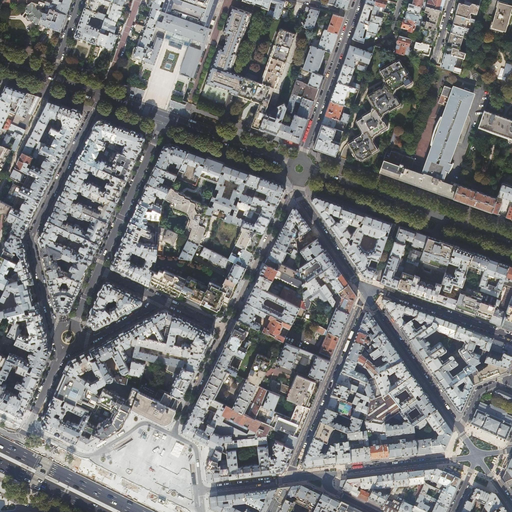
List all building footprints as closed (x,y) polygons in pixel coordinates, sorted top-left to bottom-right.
[(55,10),(66,14),(70,3),(62,0),(52,0),(51,4),(49,8),(55,10)] [(106,14),(108,9),(110,5),(111,2),(112,0),(110,0),(87,0),(85,7),(106,14)] [(165,0),(165,1),(163,5),(162,8),(161,11),(160,14),(159,16),(158,20),(155,29),(153,33),(153,34),(151,39),(150,42),(149,44),(151,45),(153,40),(155,41),(154,43),(155,43),(154,48),(149,46),(148,48),(144,60),(155,64),(164,38),(170,40),(169,45),(181,49),(183,44),(189,47),(180,73),(191,77),(193,78),(211,29),(208,28),(218,0),(165,0)] [(161,4),(150,0),(149,3),(148,6),(153,7),(161,11),(162,8),(160,7),(161,4)] [(271,0),(242,0),(250,2),(251,0),(253,1),(252,3),(256,5),(256,3),(255,3),(255,2),(262,4),(261,7),(264,8),(268,9),(268,8),(269,5),(270,4),(271,2),(271,0)] [(270,4),(269,5),(275,6),(283,8),(286,0),(284,0),(271,0),(271,2),(272,2),(271,3),(270,4)] [(347,8),(350,0),(328,0),(328,3),(347,8)] [(386,5),(388,0),(386,0),(375,0),(374,5),(373,9),(377,10),(385,12),(387,8),(386,8),(386,5)] [(427,0),(426,6),(441,10),(443,4),(443,0),(427,0)] [(32,2),(27,5),(26,15),(26,18),(28,21),(30,21),(31,21),(39,24),(44,11),(42,10),(41,8),(44,6),(45,3),(39,1),(38,5),(32,2)] [(365,2),(359,21),(369,24),(370,21),(371,16),(369,15),(370,13),(372,13),(373,9),(374,5),(365,2)] [(511,6),(511,5),(499,2),(495,14),(491,26),(505,30),(511,6)] [(110,5),(108,9),(121,14),(122,12),(120,11),(121,9),(122,6),(113,3),(112,6),(110,5)] [(420,10),(424,11),(425,8),(412,4),(409,3),(408,6),(407,10),(419,14),(420,10)] [(457,9),(455,14),(472,19),(472,18),(472,17),(470,17),(470,16),(470,14),(470,13),(471,13),(476,14),(479,5),(472,3),(469,6),(464,4),(459,3),(457,9)] [(231,92),(238,94),(244,77),(230,72),(236,54),(241,38),(242,38),(251,13),(233,6),(224,32),(229,33),(227,39),(223,49),(218,47),(206,83),(211,85),(228,91),(231,92)] [(283,8),(275,6),(274,10),(268,8),(268,9),(266,15),(278,19),(281,13),(283,8)] [(421,25),(436,29),(439,19),(441,10),(426,6),(425,8),(424,11),(428,12),(427,17),(429,17),(429,18),(430,18),(429,21),(426,20),(426,22),(422,20),(421,22),(421,25)] [(96,44),(100,33),(101,29),(106,17),(106,14),(85,7),(81,20),(75,36),(85,40),(96,44)] [(161,11),(153,7),(151,12),(149,17),(158,20),(159,16),(158,16),(158,14),(160,14),(161,11)] [(320,10),(310,7),(307,16),(316,20),(320,10)] [(44,11),(39,24),(46,26),(49,27),(55,10),(49,8),(48,12),(44,11)] [(108,9),(106,14),(106,17),(113,20),(117,21),(118,18),(118,16),(120,16),(121,14),(108,9)] [(379,24),(381,25),(382,20),(383,17),(386,18),(387,13),(377,10),(373,9),(372,13),(371,16),(370,21),(379,24)] [(56,30),(60,31),(63,23),(66,14),(55,10),(49,27),(56,30)] [(416,21),(421,22),(422,20),(423,15),(419,14),(407,10),(406,15),(405,18),(416,21)] [(344,17),(333,14),(329,27),(325,26),(320,24),(320,25),(319,27),(338,33),(344,17)] [(469,21),(474,22),(475,20),(472,19),(455,14),(454,19),(453,24),(465,27),(467,22),(467,23),(468,22),(469,21)] [(144,26),(146,26),(155,29),(158,20),(149,17),(147,16),(146,20),(148,21),(148,22),(146,21),(144,26)] [(316,20),(307,16),(306,20),(303,27),(314,30),(316,26),(314,26),(315,24),(316,20)] [(113,20),(106,17),(101,29),(106,31),(110,32),(118,35),(119,30),(110,27),(112,23),(113,20)] [(413,32),(416,21),(405,18),(404,18),(403,23),(402,27),(408,29),(408,30),(413,32)] [(359,21),(352,38),(364,42),(365,39),(366,35),(364,34),(365,31),(367,32),(369,24),(359,21)] [(366,35),(365,39),(366,39),(367,39),(368,39),(369,38),(370,38),(370,37),(370,36),(371,36),(372,37),(373,37),(374,37),(374,35),(376,34),(377,29),(379,24),(370,21),(369,24),(367,32),(366,35)] [(450,32),(463,36),(464,31),(466,31),(467,31),(468,28),(465,27),(453,24),(451,27),(450,32)] [(429,44),(431,45),(434,35),(436,29),(421,25),(419,30),(423,31),(423,32),(423,33),(425,34),(422,42),(429,44)] [(144,31),(142,36),(151,39),(153,34),(151,34),(152,32),(153,33),(155,29),(146,26),(144,31)] [(316,26),(314,30),(309,44),(311,45),(316,47),(320,33),(323,34),(318,48),(325,50),(331,52),(338,33),(319,27),(316,26)] [(260,102),(252,126),(259,128),(265,112),(268,105),(274,87),(276,88),(295,34),(281,28),(262,83),(244,77),(238,94),(249,98),(260,102)] [(100,33),(96,44),(100,45),(105,47),(110,32),(106,31),(104,35),(100,33)] [(110,32),(105,47),(108,48),(113,49),(115,42),(118,35),(110,32)] [(448,41),(460,45),(463,36),(450,32),(449,37),(448,41)] [(137,45),(148,48),(149,46),(149,44),(148,44),(148,42),(150,42),(151,39),(142,36),(141,35),(139,39),(137,45)] [(398,39),(397,44),(408,47),(411,39),(399,36),(398,39)] [(416,40),(413,52),(418,54),(419,52),(428,55),(429,51),(430,48),(428,47),(429,44),(422,42),(416,40)] [(457,56),(464,58),(465,52),(458,50),(460,45),(448,41),(446,47),(444,52),(457,56)] [(395,52),(404,55),(404,54),(408,55),(410,47),(408,47),(397,44),(396,48),(395,52)] [(133,56),(144,60),(148,48),(137,45),(135,51),(133,56)] [(316,47),(311,45),(310,46),(311,47),(303,68),(313,72),(317,73),(321,62),(325,50),(318,48),(316,47)] [(343,64),(353,68),(355,64),(356,64),(356,63),(355,63),(356,60),(356,59),(357,58),(358,60),(369,64),(372,53),(368,52),(350,45),(343,64)] [(459,73),(461,68),(456,67),(457,63),(456,63),(457,56),(444,52),(443,59),(440,67),(459,73)] [(402,67),(398,60),(396,62),(395,61),(380,71),(384,78),(383,78),(385,82),(383,87),(381,88),(380,87),(374,91),(374,92),(368,96),(374,105),(371,111),(363,116),(363,117),(357,121),(362,129),(362,132),(360,135),(354,139),(348,143),(357,158),(363,160),(372,154),(371,153),(377,149),(372,141),(372,138),(374,135),(380,132),(380,131),(385,127),(382,121),(381,122),(379,118),(382,113),(387,110),(388,111),(398,104),(394,97),(393,97),(391,94),(395,88),(403,83),(404,86),(411,82),(406,73),(407,73),(403,66),(402,67)] [(355,88),(359,89),(361,85),(350,81),(354,68),(353,68),(343,64),(337,81),(355,88)] [(307,84),(319,88),(323,75),(317,73),(313,72),(309,82),(307,82),(307,84)] [(303,97),(314,101),(319,88),(307,84),(305,83),(297,80),(292,93),(298,95),(299,96),(301,90),(300,90),(301,86),(304,87),(304,88),(306,89),(303,97)] [(330,100),(344,105),(345,101),(344,99),(348,91),(349,90),(354,92),(355,90),(355,88),(337,81),(330,100)] [(10,114),(10,115),(15,117),(16,115),(27,92),(6,85),(0,99),(0,130),(1,130),(7,133),(8,132),(9,129),(12,123),(13,121),(9,119),(8,120),(4,128),(5,128),(4,129),(2,128),(9,111),(10,112),(10,114)] [(379,172),(394,177),(442,194),(453,198),(458,184),(454,183),(453,185),(442,181),(443,176),(448,162),(468,104),(463,102),(466,94),(443,86),(438,103),(447,106),(442,118),(440,118),(432,143),(434,144),(426,166),(414,161),(415,160),(402,155),(387,150),(379,172)] [(32,94),(27,92),(16,115),(15,117),(13,121),(12,123),(26,130),(29,122),(36,108),(42,97),(32,94)] [(286,111),(292,113),(298,95),(292,93),(290,99),(286,111)] [(296,115),(308,119),(314,101),(303,97),(296,115)] [(265,112),(259,128),(268,131),(277,135),(282,122),(282,121),(279,120),(280,118),(283,117),(286,111),(290,99),(277,106),(278,108),(275,116),(266,112),(265,112)] [(56,103),(48,100),(39,119),(48,124),(51,117),(56,118),(57,116),(63,105),(56,103)] [(330,100),(325,115),(341,120),(348,123),(350,115),(344,112),(342,116),(341,115),(341,114),(340,113),(343,106),(346,107),(352,109),(353,108),(344,105),(330,100)] [(59,131),(72,137),(82,116),(81,111),(72,108),(63,105),(57,116),(61,118),(62,118),(63,123),(63,124),(61,129),(60,129),(59,131)] [(511,120),(484,110),(478,127),(511,139),(511,120)] [(293,114),(293,115),(294,115),(291,125),(282,122),(277,135),(291,140),(299,142),(308,119),(296,115),(293,114)] [(325,115),(322,124),(334,128),(336,123),(339,124),(341,120),(325,115)] [(30,137),(39,141),(48,124),(39,119),(35,127),(30,137)] [(97,121),(89,137),(105,145),(106,142),(106,141),(105,140),(105,139),(105,137),(104,136),(104,135),(106,135),(106,136),(108,137),(108,138),(110,139),(110,140),(114,142),(115,141),(120,125),(102,119),(97,121)] [(299,142),(291,140),(290,143),(299,146),(305,130),(308,119),(299,142)] [(24,134),(26,130),(12,123),(9,129),(15,131),(15,133),(10,131),(9,133),(8,132),(7,133),(12,136),(17,138),(21,140),(24,134)] [(330,154),(336,156),(342,139),(338,138),(336,141),(333,140),(337,129),(334,128),(322,124),(313,148),(330,154)] [(132,130),(120,125),(115,141),(123,143),(126,141),(128,142),(128,143),(128,144),(125,145),(124,145),(121,153),(136,159),(145,139),(143,134),(132,130)] [(42,147),(62,157),(72,137),(59,131),(55,128),(52,127),(50,131),(50,132),(56,135),(56,137),(55,139),(54,141),(52,145),(50,145),(44,143),(42,147)] [(19,144),(21,140),(17,138),(13,146),(8,144),(12,136),(7,133),(1,145),(12,149),(15,151),(19,144)] [(44,143),(39,141),(30,137),(27,143),(23,152),(37,158),(42,147),(44,143)] [(89,137),(79,157),(100,168),(103,169),(106,161),(103,159),(102,159),(102,160),(101,160),(99,159),(97,160),(96,159),(96,157),(97,156),(98,154),(99,153),(99,151),(99,150),(100,148),(102,148),(104,149),(105,148),(106,146),(105,145),(89,137)] [(180,167),(189,150),(170,143),(164,146),(155,165),(167,170),(170,162),(174,164),(175,163),(176,161),(178,162),(177,166),(180,167)] [(0,173),(4,165),(12,149),(1,145),(0,147),(0,173)] [(37,158),(33,165),(32,168),(31,169),(52,179),(62,157),(42,147),(37,158)] [(193,174),(199,176),(207,157),(198,153),(189,150),(180,167),(180,169),(186,171),(189,164),(196,166),(193,174)] [(106,161),(103,169),(127,180),(136,159),(121,153),(118,151),(114,160),(115,160),(113,165),(108,163),(108,162),(106,161)] [(15,167),(29,173),(31,169),(32,168),(29,167),(27,167),(27,166),(28,165),(29,163),(30,163),(31,160),(32,160),(34,160),(32,164),(33,165),(37,158),(23,152),(20,158),(15,167)] [(100,168),(79,157),(69,178),(90,189),(93,182),(90,181),(88,182),(86,181),(85,178),(86,177),(87,176),(89,173),(89,172),(89,171),(89,170),(91,169),(93,170),(94,173),(97,174),(100,168)] [(218,183),(224,163),(207,157),(199,176),(218,183)] [(448,162),(443,176),(446,176),(448,174),(450,171),(451,167),(452,164),(448,162)] [(237,204),(234,202),(237,195),(240,196),(250,172),(224,163),(218,183),(216,188),(219,189),(216,197),(213,195),(211,200),(214,201),(212,207),(209,205),(208,206),(205,213),(212,215),(214,208),(219,210),(219,211),(222,213),(222,211),(226,213),(224,220),(230,222),(233,214),(230,213),(232,207),(235,208),(237,204)] [(168,192),(171,187),(161,183),(162,181),(163,181),(165,178),(163,177),(164,175),(165,175),(174,179),(176,177),(177,174),(167,170),(155,165),(148,183),(168,192)] [(20,181),(24,184),(29,173),(15,167),(14,170),(10,177),(15,179),(20,181)] [(103,169),(100,168),(97,174),(105,178),(107,177),(110,178),(110,180),(109,181),(108,182),(106,186),(107,186),(106,187),(106,188),(107,188),(104,189),(102,188),(101,186),(93,182),(90,189),(93,190),(118,201),(127,180),(103,169)] [(31,169),(29,173),(24,184),(23,187),(21,190),(41,200),(52,179),(31,169)] [(251,203),(254,198),(245,194),(247,188),(246,187),(247,186),(248,186),(249,184),(250,184),(249,187),(253,189),(254,186),(257,187),(261,176),(257,175),(250,172),(240,196),(237,204),(235,208),(233,214),(230,222),(238,225),(241,226),(242,226),(245,220),(236,217),(239,208),(245,210),(243,214),(246,215),(249,210),(250,206),(248,204),(249,202),(251,203)] [(260,194),(258,198),(269,201),(271,202),(277,205),(285,190),(282,184),(261,176),(257,187),(257,189),(268,193),(267,195),(263,193),(260,194)] [(90,189),(69,178),(58,199),(83,211),(83,210),(86,204),(79,201),(77,202),(75,201),(74,198),(75,198),(76,198),(76,197),(77,197),(78,193),(78,192),(78,191),(80,190),(83,191),(83,193),(90,196),(93,190),(90,189)] [(11,201),(15,203),(21,190),(23,187),(18,185),(20,181),(15,179),(13,183),(14,183),(12,186),(8,195),(6,198),(5,198),(3,201),(10,204),(11,201)] [(168,192),(148,183),(139,202),(161,212),(162,205),(154,202),(153,202),(152,203),(151,202),(151,201),(152,201),(153,200),(153,199),(155,200),(157,196),(155,195),(156,194),(156,193),(156,192),(156,191),(157,192),(158,194),(165,198),(168,192)] [(511,186),(502,183),(498,196),(506,198),(511,200),(511,186)] [(471,189),(458,184),(453,198),(492,212),(496,200),(497,198),(484,193),(471,188),(471,189)] [(212,215),(205,213),(208,206),(207,206),(208,205),(207,204),(194,199),(192,200),(191,198),(186,196),(184,192),(181,191),(180,191),(180,192),(175,190),(174,188),(171,187),(168,192),(165,198),(165,199),(166,200),(171,202),(170,204),(171,206),(173,207),(175,212),(184,216),(187,217),(188,219),(186,226),(190,232),(190,233),(188,239),(194,241),(199,244),(201,245),(203,240),(204,238),(206,236),(210,226),(209,225),(212,216),(212,215)] [(21,190),(15,203),(13,206),(10,211),(31,221),(41,200),(21,190)] [(86,204),(83,210),(109,221),(118,201),(93,190),(90,196),(86,204)] [(329,226),(337,221),(339,216),(339,215),(343,206),(315,195),(311,200),(329,226)] [(258,198),(254,196),(254,198),(251,203),(250,206),(249,210),(254,212),(257,203),(262,205),(262,206),(262,207),(262,208),(263,208),(260,214),(271,218),(277,205),(271,202),(270,205),(268,204),(269,201),(258,198)] [(73,232),(74,231),(77,223),(80,217),(83,211),(58,199),(48,220),(72,231),(73,232)] [(0,213),(5,212),(9,214),(10,211),(13,206),(10,204),(3,201),(0,200),(0,213)] [(502,202),(496,200),(492,212),(498,214),(502,202)] [(161,212),(139,202),(133,215),(131,221),(147,228),(149,220),(148,220),(149,219),(149,218),(152,218),(152,219),(160,219),(161,212)] [(365,213),(343,206),(339,215),(343,216),(342,217),(341,217),(340,217),(340,218),(339,218),(339,219),(339,220),(339,221),(337,221),(329,226),(344,247),(353,233),(350,232),(346,226),(347,226),(347,225),(348,225),(348,224),(349,223),(349,222),(358,226),(364,217),(365,213)] [(292,207),(283,226),(295,231),(296,239),(311,228),(296,208),(292,207)] [(99,243),(109,221),(83,210),(83,211),(80,217),(83,218),(85,217),(89,219),(91,219),(92,219),(92,221),(90,225),(89,226),(88,228),(89,229),(87,231),(86,231),(84,230),(83,228),(81,227),(80,225),(77,223),(74,231),(99,243)] [(263,233),(271,218),(260,214),(256,221),(255,222),(254,222),(253,223),(249,222),(254,212),(249,210),(246,215),(245,220),(242,226),(263,233)] [(14,226),(12,229),(13,229),(12,232),(23,237),(31,221),(10,211),(9,214),(7,218),(10,219),(9,221),(11,222),(12,222),(12,220),(14,221),(16,221),(16,220),(17,222),(15,225),(14,226)] [(387,235),(385,234),(387,230),(389,231),(391,223),(365,213),(364,217),(358,226),(353,233),(344,247),(364,276),(372,279),(375,269),(376,267),(369,265),(371,258),(378,261),(381,252),(382,251),(384,243),(386,240),(386,238),(387,235)] [(72,231),(48,220),(39,239),(40,246),(47,244),(61,250),(63,251),(65,245),(62,244),(62,243),(60,242),(59,243),(58,242),(57,242),(56,242),(55,239),(58,232),(60,232),(64,233),(64,234),(66,235),(66,234),(69,236),(72,231)] [(147,228),(131,221),(129,225),(123,239),(144,249),(157,255),(158,233),(156,232),(155,244),(150,244),(150,243),(144,242),(144,243),(140,241),(139,239),(141,233),(150,237),(152,235),(152,233),(151,233),(151,229),(147,228)] [(254,252),(263,233),(242,226),(241,229),(241,231),(240,232),(235,242),(235,243),(236,244),(254,252)] [(296,243),(296,239),(295,231),(283,226),(274,245),(287,252),(292,254),(297,257),(298,257),(298,253),(297,247),(296,244),(293,244),(294,248),(293,250),(287,247),(289,242),(292,244),(296,243)] [(416,232),(399,226),(397,234),(394,241),(404,244),(406,239),(408,239),(407,241),(408,241),(409,241),(409,240),(413,241),(416,232)] [(173,244),(179,234),(177,233),(167,228),(162,239),(173,244)] [(318,239),(311,228),(296,239),(296,243),(296,244),(300,241),(302,243),(297,247),(298,253),(300,251),(308,245),(312,243),(318,239)] [(90,263),(99,243),(74,231),(73,232),(72,231),(69,236),(72,238),(74,239),(75,239),(80,241),(81,240),(83,241),(84,243),(80,251),(78,252),(76,251),(76,250),(71,247),(69,246),(68,246),(65,245),(63,251),(90,263)] [(23,237),(12,232),(8,239),(4,248),(16,254),(21,257),(27,255),(23,237)] [(428,236),(416,232),(413,241),(412,245),(417,247),(418,246),(424,248),(428,236)] [(439,241),(436,240),(436,239),(433,238),(428,236),(424,248),(420,260),(424,261),(423,262),(442,269),(442,268),(446,269),(449,262),(454,245),(446,242),(439,240),(439,241)] [(144,249),(123,239),(118,251),(112,264),(113,268),(131,276),(137,264),(137,263),(134,261),(134,262),(133,263),(132,262),(130,260),(129,259),(129,258),(130,257),(133,251),(141,255),(144,249)] [(199,244),(194,241),(188,239),(179,257),(190,259),(191,259),(199,244)] [(325,249),(318,239),(312,243),(313,245),(310,248),(308,245),(300,251),(308,261),(325,249)] [(404,244),(394,241),(392,247),(390,254),(401,258),(403,250),(404,251),(405,249),(405,248),(404,248),(405,244),(404,244)] [(62,254),(61,250),(47,244),(40,246),(49,279),(66,274),(65,271),(63,270),(62,270),(61,266),(59,266),(57,257),(58,257),(59,257),(62,256),(62,254)] [(246,268),(254,252),(236,244),(228,259),(246,268)] [(287,252),(274,245),(265,263),(302,281),(302,280),(301,272),(300,270),(296,270),(281,263),(287,252)] [(473,252),(454,245),(449,262),(458,265),(457,268),(456,269),(456,268),(455,272),(455,273),(455,275),(445,272),(444,276),(442,282),(445,283),(443,288),(446,289),(450,290),(450,291),(453,283),(462,286),(465,276),(463,275),(468,259),(471,260),(473,252)] [(228,259),(207,248),(204,246),(200,255),(231,270),(227,277),(238,283),(239,283),(246,268),(228,259)] [(16,254),(4,248),(3,250),(1,254),(13,260),(15,261),(16,258),(14,257),(16,254)] [(157,255),(144,249),(141,255),(144,256),(147,259),(143,266),(140,266),(137,264),(131,276),(150,285),(151,282),(154,271),(151,270),(150,267),(153,260),(156,261),(157,255)] [(335,263),(325,249),(308,261),(300,267),(300,270),(301,272),(317,261),(319,262),(321,264),(320,267),(302,280),(302,281),(302,285),(315,277),(317,275),(335,263)] [(410,249),(407,260),(406,262),(418,266),(418,264),(416,263),(417,262),(421,252),(410,249)] [(82,282),(90,263),(63,251),(61,250),(62,254),(62,256),(62,258),(62,259),(62,260),(69,263),(70,261),(73,262),(73,264),(72,267),(71,268),(70,268),(69,271),(70,272),(68,274),(67,275),(82,282)] [(489,258),(473,252),(471,260),(469,264),(477,267),(478,267),(477,268),(479,268),(479,270),(480,270),(481,268),(485,269),(489,258)] [(13,260),(1,254),(0,255),(0,279),(8,284),(8,283),(15,269),(18,263),(15,261),(13,260)] [(388,259),(385,267),(395,270),(396,270),(398,266),(399,266),(399,264),(401,258),(390,254),(388,259)] [(33,277),(27,255),(21,257),(18,263),(15,269),(17,270),(18,269),(19,268),(20,268),(18,273),(20,280),(23,279),(33,277)] [(484,292),(498,297),(502,283),(509,265),(489,258),(485,269),(483,275),(479,286),(481,287),(480,290),(484,292)] [(302,281),(265,263),(260,274),(272,280),(274,281),(276,278),(277,278),(278,278),(279,279),(280,278),(303,290),(303,288),(302,285),(302,281)] [(342,273),(335,263),(317,275),(318,276),(319,275),(321,278),(325,276),(326,277),(322,280),(325,284),(329,282),(342,273)] [(511,266),(509,265),(502,283),(507,285),(509,279),(511,280),(511,266)] [(383,274),(380,282),(397,288),(400,278),(397,277),(397,276),(395,275),(395,276),(393,276),(395,270),(385,267),(383,274)] [(238,283),(227,277),(222,287),(211,282),(208,287),(188,277),(186,280),(164,269),(163,271),(159,270),(158,273),(154,271),(151,282),(164,288),(179,295),(181,292),(208,305),(217,310),(225,295),(231,298),(238,283)] [(400,278),(397,288),(400,289),(412,283),(412,282),(413,281),(413,280),(414,276),(403,271),(402,273),(400,278)] [(349,283),(342,273),(329,282),(330,283),(331,282),(333,285),(332,286),(333,288),(335,287),(337,290),(336,291),(337,292),(349,283)] [(66,274),(49,279),(56,310),(69,311),(82,282),(67,275),(66,275),(66,274)] [(272,280),(260,274),(255,284),(277,295),(279,291),(271,287),(270,290),(268,289),(272,280)] [(412,283),(400,289),(435,302),(440,287),(441,284),(436,282),(434,285),(428,283),(428,284),(427,284),(425,284),(425,283),(425,282),(419,280),(420,277),(415,275),(414,276),(413,280),(416,281),(415,284),(412,283)] [(8,283),(8,284),(5,290),(3,293),(2,297),(0,299),(5,302),(8,296),(9,295),(11,291),(11,290),(12,290),(15,291),(17,303),(16,306),(0,309),(0,314),(3,316),(9,315),(26,311),(26,308),(30,307),(31,309),(40,307),(39,301),(34,303),(31,292),(29,284),(34,283),(33,277),(23,279),(24,282),(19,283),(18,280),(8,283)] [(315,277),(302,285),(303,288),(306,286),(308,286),(308,287),(308,289),(303,292),(304,295),(304,298),(320,288),(322,287),(315,277)] [(104,283),(99,294),(106,296),(107,299),(108,300),(109,300),(114,298),(117,300),(121,296),(123,297),(126,291),(107,281),(106,281),(105,282),(104,282),(104,283)] [(341,300),(337,308),(350,313),(357,295),(349,283),(337,292),(339,295),(340,295),(342,297),(341,300)] [(283,319),(292,323),(300,307),(277,295),(255,284),(246,301),(267,312),(271,313),(278,317),(283,319)] [(325,284),(322,287),(320,288),(328,298),(332,295),(333,295),(325,284)] [(469,289),(462,286),(459,294),(457,300),(454,309),(475,316),(476,314),(481,301),(484,292),(480,290),(478,289),(477,289),(477,291),(469,289)] [(490,319),(489,321),(501,325),(511,296),(511,294),(511,286),(508,286),(500,309),(497,308),(500,299),(499,299),(499,298),(497,297),(495,304),(491,316),(490,319)] [(440,287),(435,302),(444,305),(448,296),(443,295),(446,289),(443,288),(440,287)] [(328,298),(320,288),(304,298),(306,308),(308,308),(311,301),(318,296),(323,303),(328,299),(328,298)] [(114,306),(119,316),(141,305),(141,298),(126,291),(123,297),(121,296),(117,300),(119,304),(114,306)] [(96,328),(119,316),(114,306),(109,309),(107,307),(108,303),(109,300),(108,300),(107,299),(106,296),(99,294),(87,320),(96,328)] [(332,295),(328,298),(328,299),(333,306),(334,306),(336,301),(334,299),(332,295)] [(511,295),(511,296),(501,325),(511,329),(511,295)] [(448,296),(444,305),(454,309),(457,300),(448,296)] [(412,317),(416,318),(417,318),(419,312),(384,299),(382,302),(401,329),(409,323),(407,321),(409,319),(406,318),(405,318),(404,317),(403,318),(403,317),(404,314),(412,317)] [(267,312),(246,301),(238,318),(259,329),(261,325),(260,323),(253,319),(254,318),(256,319),(257,316),(259,317),(261,315),(264,316),(265,316),(267,312)] [(481,301),(476,314),(483,316),(487,317),(490,319),(491,316),(495,304),(494,304),(493,305),(481,301)] [(33,343),(48,339),(40,307),(31,309),(30,310),(31,313),(28,314),(27,313),(26,311),(9,315),(9,316),(11,317),(9,319),(14,322),(16,322),(18,319),(20,319),(27,318),(31,333),(29,334),(26,335),(20,332),(18,336),(33,343)] [(337,308),(335,307),(334,309),(335,309),(330,322),(328,321),(328,324),(329,324),(327,329),(329,330),(340,336),(350,313),(337,308)] [(166,323),(168,311),(165,310),(163,310),(152,316),(159,329),(160,331),(164,329),(163,327),(164,326),(164,325),(164,324),(165,324),(166,324),(166,323)] [(164,329),(160,331),(163,337),(168,338),(174,314),(168,311),(166,323),(166,324),(164,329)] [(417,318),(416,318),(415,319),(417,321),(420,324),(422,324),(424,322),(427,323),(416,331),(413,326),(413,325),(413,324),(413,323),(412,323),(412,322),(411,321),(409,323),(401,329),(409,342),(432,326),(435,317),(419,312),(417,318)] [(289,329),(292,323),(283,319),(282,322),(277,319),(278,317),(271,313),(269,317),(269,318),(271,319),(267,328),(265,327),(263,331),(265,332),(282,340),(283,341),(286,336),(280,332),(283,326),(289,329)] [(366,314),(362,324),(366,325),(368,329),(370,328),(371,328),(372,329),(372,330),(378,325),(369,313),(366,314)] [(211,332),(174,314),(168,338),(167,343),(174,345),(175,341),(175,340),(176,339),(175,338),(177,333),(177,332),(179,332),(180,333),(185,335),(187,336),(187,335),(190,336),(190,337),(192,338),(192,337),(194,338),(195,338),(194,340),(193,341),(191,344),(190,344),(187,343),(185,342),(182,343),(183,344),(182,347),(205,352),(213,336),(211,332)] [(163,337),(160,331),(159,329),(152,316),(131,327),(135,334),(140,332),(141,333),(140,337),(145,338),(146,335),(153,331),(155,331),(159,339),(159,341),(167,343),(163,337)] [(458,326),(435,317),(432,326),(409,342),(423,361),(444,347),(441,343),(439,343),(431,348),(429,346),(429,345),(429,344),(429,343),(428,342),(427,342),(426,342),(424,339),(437,330),(437,331),(448,335),(448,336),(454,338),(458,326)] [(259,329),(238,318),(231,332),(251,341),(259,345),(265,332),(263,331),(259,329)] [(17,339),(18,336),(20,332),(22,329),(17,327),(17,326),(17,325),(17,323),(16,322),(14,322),(7,335),(17,339)] [(326,329),(316,324),(314,330),(319,333),(318,334),(322,335),(322,334),(326,336),(320,352),(332,357),(332,356),(340,336),(329,330),(327,329),(326,329)] [(366,325),(362,324),(358,332),(370,337),(370,334),(368,334),(367,332),(369,331),(368,329),(366,325)] [(384,333),(378,325),(372,330),(374,334),(373,335),(370,334),(370,337),(370,340),(373,341),(384,333)] [(473,331),(458,326),(454,338),(463,342),(464,341),(464,343),(465,343),(463,346),(462,348),(459,350),(458,352),(461,355),(466,351),(473,331)] [(135,334),(131,327),(112,337),(127,363),(128,362),(132,363),(133,358),(128,357),(128,356),(124,349),(125,347),(131,343),(132,344),(136,345),(137,339),(136,338),(135,337),(135,334)] [(483,350),(488,352),(489,349),(493,338),(473,331),(466,351),(461,355),(468,366),(463,369),(463,370),(453,377),(449,371),(457,366),(458,364),(454,360),(432,375),(444,392),(468,376),(477,370),(475,367),(480,363),(478,361),(480,356),(481,356),(483,350)] [(251,341),(231,332),(225,345),(245,354),(246,351),(251,341)] [(370,337),(358,332),(354,343),(364,347),(365,343),(367,344),(367,345),(369,346),(369,343),(370,340),(370,337)] [(384,333),(373,341),(374,343),(372,345),(371,342),(369,343),(369,346),(367,350),(370,355),(389,341),(384,333)] [(48,339),(33,343),(18,336),(17,339),(8,356),(8,358),(20,363),(42,373),(51,352),(48,339)] [(205,352),(182,347),(180,346),(174,345),(167,343),(159,341),(154,340),(151,339),(145,338),(140,337),(138,336),(137,338),(137,339),(136,345),(133,357),(136,357),(166,364),(179,367),(182,368),(183,368),(186,369),(195,372),(205,352)] [(90,349),(107,380),(127,385),(128,378),(120,376),(114,377),(113,375),(114,375),(105,359),(113,354),(122,371),(123,372),(126,373),(130,371),(130,370),(127,363),(112,337),(90,349)] [(499,341),(493,338),(489,349),(497,352),(501,353),(505,343),(499,341)] [(367,369),(373,377),(374,376),(403,362),(389,341),(370,355),(363,367),(367,369)] [(289,344),(286,342),(278,362),(306,373),(312,360),(314,361),(308,374),(322,380),(330,360),(289,344)] [(370,355),(367,350),(366,349),(366,348),(364,347),(354,343),(349,354),(347,360),(363,368),(363,367),(370,355)] [(245,354),(225,345),(220,354),(215,364),(228,370),(236,374),(239,369),(230,364),(233,358),(234,359),(235,356),(234,355),(236,354),(237,356),(243,359),(245,354)] [(444,347),(423,361),(432,375),(454,360),(453,357),(451,357),(443,362),(442,361),(442,360),(441,359),(441,358),(440,358),(439,357),(446,353),(447,351),(444,347)] [(107,380),(90,349),(70,360),(65,371),(76,376),(78,377),(89,386),(96,391),(97,391),(98,390),(98,389),(97,388),(103,385),(103,384),(103,383),(103,382),(105,384),(107,380)] [(8,356),(0,352),(0,373),(8,358),(8,356)] [(247,377),(246,379),(247,379),(258,385),(262,376),(264,376),(272,360),(259,354),(248,377),(247,377)] [(511,357),(505,355),(503,354),(501,362),(487,357),(484,362),(489,364),(494,366),(495,366),(508,370),(510,364),(511,360),(511,357)] [(132,363),(130,370),(130,371),(129,374),(142,377),(145,364),(136,361),(136,357),(133,357),(133,358),(132,363)] [(12,367),(17,369),(20,363),(8,358),(0,373),(0,405),(5,408),(16,385),(17,382),(12,380),(16,372),(10,369),(12,367)] [(363,368),(347,360),(341,373),(367,384),(365,389),(368,396),(366,397),(370,398),(369,403),(368,408),(367,415),(366,422),(372,424),(382,425),(385,422),(389,419),(399,412),(402,410),(389,394),(383,398),(380,390),(373,393),(368,381),(364,375),(354,371),(363,368)] [(375,380),(380,390),(383,398),(389,394),(413,376),(403,362),(374,376),(375,380)] [(33,392),(42,373),(20,363),(17,369),(16,370),(24,373),(25,374),(24,377),(24,379),(23,382),(18,380),(17,382),(16,385),(33,392)] [(179,367),(166,364),(165,367),(168,368),(168,370),(174,373),(173,376),(173,377),(176,378),(173,385),(170,393),(182,399),(195,372),(186,369),(183,368),(182,368),(179,367)] [(228,370),(215,364),(202,392),(214,398),(228,370)] [(477,370),(468,376),(473,385),(481,382),(499,376),(507,373),(508,370),(495,366),(494,366),(489,364),(488,366),(479,373),(477,370)] [(54,394),(66,400),(68,397),(82,403),(83,401),(95,406),(95,404),(100,395),(96,391),(89,386),(75,380),(76,376),(65,371),(54,394)] [(351,390),(357,393),(363,395),(365,389),(367,384),(341,373),(336,384),(351,390)] [(413,376),(389,394),(402,410),(425,394),(413,376)] [(461,413),(469,396),(473,386),(473,385),(468,376),(444,392),(458,412),(461,413)] [(316,395),(319,387),(296,377),(291,387),(275,380),(275,381),(275,382),(275,383),(275,384),(275,385),(275,386),(276,386),(276,387),(276,388),(277,388),(277,389),(278,389),(278,390),(288,394),(287,398),(295,401),(310,408),(316,395)] [(373,377),(368,381),(373,393),(380,390),(375,380),(374,380),(373,377)] [(258,385),(247,379),(232,407),(244,412),(254,392),(258,394),(248,414),(255,418),(261,404),(267,389),(258,385)] [(351,390),(336,384),(332,396),(346,402),(351,390)] [(19,415),(22,413),(25,412),(29,402),(33,392),(16,385),(5,408),(19,415)] [(92,412),(90,415),(89,417),(100,422),(99,426),(88,420),(84,428),(87,429),(105,438),(119,430),(120,429),(124,425),(125,423),(132,407),(139,391),(139,390),(133,387),(127,400),(119,395),(120,394),(111,389),(110,390),(104,387),(100,395),(95,404),(99,406),(95,413),(92,411),(92,412)] [(139,391),(132,407),(163,422),(165,422),(167,422),(168,422),(169,422),(169,421),(170,421),(171,420),(171,419),(182,399),(170,393),(167,392),(164,390),(159,388),(154,398),(139,391)] [(274,410),(280,395),(270,390),(268,396),(269,396),(267,400),(266,400),(264,405),(274,410)] [(511,395),(499,390),(495,391),(497,395),(510,401),(511,400),(511,395)] [(214,398),(202,392),(196,403),(208,409),(210,403),(219,407),(216,413),(221,415),(225,406),(222,405),(223,403),(214,398)] [(366,397),(363,395),(357,393),(352,404),(357,406),(352,417),(358,419),(361,412),(367,415),(368,408),(366,407),(367,402),(369,403),(370,398),(366,397)] [(73,410),(76,404),(66,400),(54,394),(43,421),(44,425),(45,427),(54,432),(61,435),(68,421),(65,419),(64,417),(67,409),(69,409),(73,410)] [(404,420),(406,421),(405,423),(414,427),(437,411),(425,394),(402,410),(399,412),(404,420)] [(346,402),(332,396),(326,409),(342,416),(351,419),(352,417),(357,406),(352,404),(346,402)] [(66,400),(76,404),(81,406),(89,410),(92,412),(92,411),(95,406),(83,401),(82,403),(68,397),(66,400)] [(304,423),(310,408),(295,401),(295,403),(297,404),(291,417),(304,423)] [(489,406),(480,402),(471,424),(479,428),(479,429),(497,437),(497,436),(506,440),(511,425),(511,416),(507,414),(508,412),(490,404),(489,406)] [(208,409),(196,403),(182,432),(193,437),(198,427),(202,420),(208,409)] [(81,406),(76,404),(73,410),(73,411),(82,416),(79,423),(79,424),(78,424),(69,420),(68,421),(61,435),(66,438),(71,440),(77,443),(80,436),(77,435),(78,433),(79,433),(80,433),(80,432),(82,433),(84,428),(88,420),(89,417),(90,415),(87,413),(89,410),(81,406)] [(244,412),(232,407),(226,404),(225,406),(221,415),(215,426),(207,444),(216,448),(222,451),(227,453),(227,451),(227,448),(226,441),(234,440),(234,439),(238,439),(254,437),(261,420),(255,418),(248,414),(244,412)] [(298,437),(304,423),(291,417),(274,410),(264,405),(261,404),(255,418),(261,420),(298,437)] [(342,416),(326,409),(321,422),(334,428),(348,434),(361,432),(360,429),(363,421),(358,419),(352,417),(351,419),(350,420),(352,420),(349,428),(336,423),(335,423),(332,422),(332,421),(333,421),(334,418),(336,418),(337,416),(341,418),(342,416)] [(215,426),(221,415),(216,413),(212,411),(206,422),(215,426)] [(453,433),(437,411),(414,427),(419,429),(428,424),(427,422),(428,421),(434,430),(426,436),(427,438),(430,437),(430,436),(434,434),(433,433),(436,431),(439,435),(438,436),(437,437),(437,438),(437,440),(436,440),(435,438),(431,439),(420,441),(420,439),(416,439),(416,440),(418,455),(444,451),(445,451),(448,443),(453,433)] [(414,427),(405,423),(403,422),(402,425),(392,426),(392,425),(390,426),(389,423),(391,421),(389,419),(385,422),(386,432),(386,434),(390,458),(418,455),(416,440),(412,441),(406,442),(405,439),(400,440),(401,443),(392,444),(392,441),(389,441),(389,436),(415,433),(414,427)] [(198,440),(207,444),(215,426),(206,422),(202,420),(198,427),(193,437),(198,440)] [(298,437),(261,420),(254,437),(255,437),(258,436),(266,435),(267,436),(271,438),(276,439),(294,447),(298,437)] [(334,429),(334,428),(321,422),(314,438),(327,444),(328,444),(329,442),(329,441),(329,440),(329,439),(329,438),(330,437),(330,436),(331,435),(331,434),(332,433),(332,432),(333,431),(333,430),(334,429)] [(386,432),(385,422),(382,425),(372,424),(366,422),(367,430),(386,432)] [(349,442),(348,434),(334,428),(334,429),(335,430),(335,431),(334,432),(333,433),(333,434),(332,435),(331,436),(331,438),(330,439),(330,442),(330,443),(329,444),(329,445),(330,446),(334,447),(334,444),(339,443),(343,443),(349,442)] [(105,438),(87,429),(84,436),(81,434),(80,436),(77,443),(88,449),(101,441),(105,438)] [(366,461),(371,461),(369,447),(367,431),(362,432),(366,461)] [(362,432),(361,432),(348,434),(349,442),(351,463),(352,463),(363,462),(366,461),(362,432)] [(371,461),(390,458),(386,434),(381,434),(381,439),(382,440),(384,440),(384,445),(369,447),(371,461)] [(255,437),(254,437),(238,439),(238,441),(234,442),(234,440),(226,441),(227,448),(268,442),(267,436),(266,435),(258,436),(258,438),(255,438),(255,437)] [(313,468),(325,466),(323,454),(322,455),(322,454),(321,453),(320,452),(323,445),(325,446),(326,446),(327,444),(314,438),(303,465),(305,469),(306,469),(313,468)] [(284,470),(294,447),(276,439),(274,443),(273,444),(274,451),(275,452),(278,453),(277,455),(274,454),(273,454),(272,453),(269,454),(272,473),(282,472),(284,470)] [(337,465),(351,463),(349,442),(343,443),(344,446),(342,446),(342,445),(339,446),(339,443),(334,444),(334,447),(337,465)] [(230,478),(272,473),(269,454),(266,454),(266,451),(269,450),(269,449),(268,445),(258,447),(260,463),(239,466),(236,449),(227,451),(227,453),(228,455),(230,478)] [(325,466),(337,465),(334,447),(330,446),(329,448),(328,448),(327,450),(329,450),(328,453),(323,454),(325,466)] [(216,448),(212,457),(221,461),(222,456),(222,451),(216,448)] [(117,453),(121,461),(126,458),(122,451),(117,453)] [(222,456),(221,461),(221,467),(220,470),(220,480),(230,478),(228,455),(222,456)] [(221,461),(212,457),(208,467),(214,467),(221,467),(221,461)] [(511,459),(511,457),(508,458),(502,470),(506,472),(511,459)] [(503,478),(506,482),(511,478),(511,459),(506,472),(504,474),(503,478)] [(183,486),(187,485),(190,485),(190,465),(124,465),(122,468),(125,469),(132,469),(125,486),(162,501),(164,496),(168,495),(168,500),(169,500),(171,507),(171,501),(175,499),(173,498),(173,496),(174,493),(169,491),(169,480),(172,479),(180,479),(180,485),(180,486),(181,491),(183,486)] [(214,467),(208,467),(207,469),(206,470),(207,475),(207,476),(207,482),(208,482),(214,482),(214,480),(220,480),(220,470),(215,471),(216,470),(216,469),(215,468),(214,468),(214,467)] [(423,470),(425,483),(428,484),(429,481),(429,480),(437,484),(443,471),(437,469),(423,470)] [(408,472),(410,485),(415,485),(420,484),(425,484),(425,483),(423,470),(408,472)] [(447,473),(443,471),(437,484),(436,488),(453,496),(456,489),(461,479),(447,473)] [(398,487),(410,485),(408,472),(393,474),(394,487),(392,491),(395,492),(398,487)] [(383,506),(387,500),(392,491),(394,487),(393,474),(377,476),(378,481),(373,490),(384,489),(386,489),(386,488),(388,488),(389,494),(383,495),(381,494),(382,494),(381,494),(381,493),(380,492),(379,492),(378,493),(373,490),(369,498),(383,505),(383,506)] [(367,502),(369,498),(373,490),(378,481),(377,476),(361,478),(361,481),(359,486),(361,486),(361,488),(362,489),(364,489),(365,489),(369,489),(366,492),(361,489),(360,492),(357,490),(355,495),(367,502)] [(340,488),(355,495),(357,490),(359,486),(361,481),(361,478),(341,481),(340,488)] [(436,488),(428,484),(425,483),(425,484),(420,494),(430,499),(437,503),(448,508),(450,503),(453,496),(436,488)] [(293,503),(286,499),(280,511),(282,511),(290,511),(294,505),(296,505),(297,504),(313,511),(323,492),(308,485),(302,485),(296,498),(297,499),(297,500),(296,500),(295,500),(293,503)] [(302,485),(292,487),(286,499),(293,503),(295,500),(291,498),(292,496),(296,498),(302,485)] [(292,487),(270,489),(259,511),(279,511),(280,511),(286,499),(292,487)] [(490,493),(478,487),(477,489),(476,488),(471,499),(473,500),(476,501),(485,505),(485,503),(490,493)] [(259,511),(270,489),(263,490),(258,491),(245,492),(247,509),(245,511),(259,511)] [(211,510),(216,511),(245,511),(247,509),(245,492),(210,497),(211,505),(211,510)] [(335,511),(341,501),(323,492),(313,511),(320,511),(322,509),(324,510),(324,511),(326,511),(327,511),(335,511)] [(495,495),(490,493),(485,503),(485,505),(484,507),(487,511),(495,511),(503,506),(495,495)] [(419,503),(417,507),(426,511),(427,511),(430,507),(427,506),(424,504),(425,502),(428,503),(430,499),(420,494),(418,499),(416,502),(419,503)] [(388,511),(398,511),(400,507),(387,500),(383,506),(383,505),(381,509),(388,511)] [(362,511),(341,501),(335,511),(362,511)] [(411,511),(414,507),(403,501),(400,507),(398,511),(411,511)] [(474,504),(471,503),(467,501),(465,505),(461,511),(471,511),(475,504),(474,504)] [(432,509),(430,511),(445,511),(448,508),(437,503),(434,510),(432,509)]
